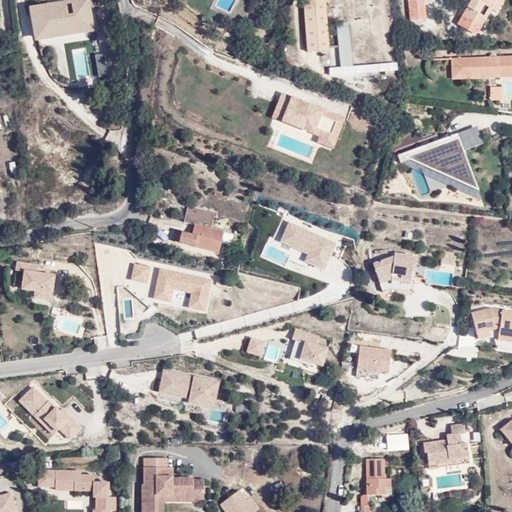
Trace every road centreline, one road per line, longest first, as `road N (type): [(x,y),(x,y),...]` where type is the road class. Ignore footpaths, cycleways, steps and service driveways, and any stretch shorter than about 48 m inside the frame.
road 1 (residential): [(0,241),(130,210),(133,41),(123,0)]
road 2 (residential): [(511,376),(343,434),(332,511)]
road 3 (unknown): [(134,511),(134,462),(153,446),(246,483)]
